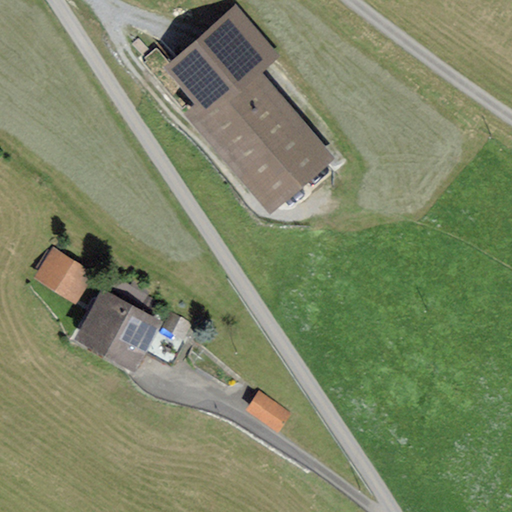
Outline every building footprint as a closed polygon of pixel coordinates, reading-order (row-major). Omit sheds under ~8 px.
[(162,46),(147,58),(169,87),(184,76),(162,46)] [(175,54),(187,67),(198,61),(183,47),(175,54)] [(195,114),(269,200),(325,152),(300,123),(297,126),(260,83),(264,79),(252,65),(195,114)] [(208,72),(205,78),(208,83),(213,85),(218,83),(220,77),(218,72),(213,70),(208,72)] [(67,259),(51,283),(75,298),(90,274),(67,259)] [(138,346),(173,365),(185,342),(106,299),(87,333),(132,358),(138,346)] [(286,413),(261,395),(251,408),(277,427),(286,413)]
